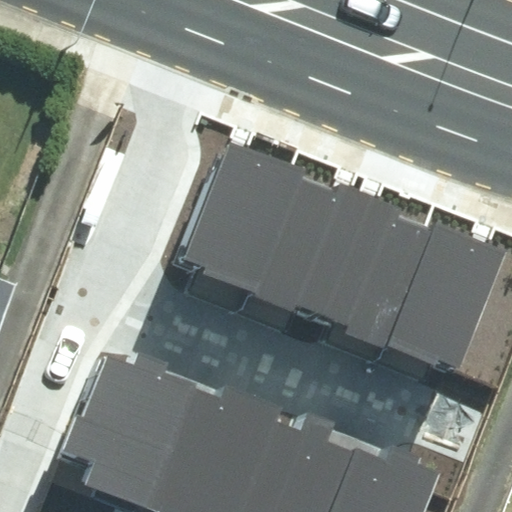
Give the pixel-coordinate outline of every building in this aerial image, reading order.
[(238,310),(300,152),(235,126),(179,268),(194,274),(187,291),(238,310)] [(301,335),(363,177),(300,152),(238,310),(301,335)] [(374,363),(436,206),(363,177),(301,335),(374,363)] [(511,235),(436,206),(374,363),(490,408),(511,351),(511,235)] [(141,511),(195,379),(107,344),(39,511),(141,511)] [(233,511),(275,410),(195,379),(141,511),(233,511)] [(275,410),(233,511),(326,511),(355,442),(275,410)] [(355,442),(326,511),(447,511),(459,484),(355,442)]
